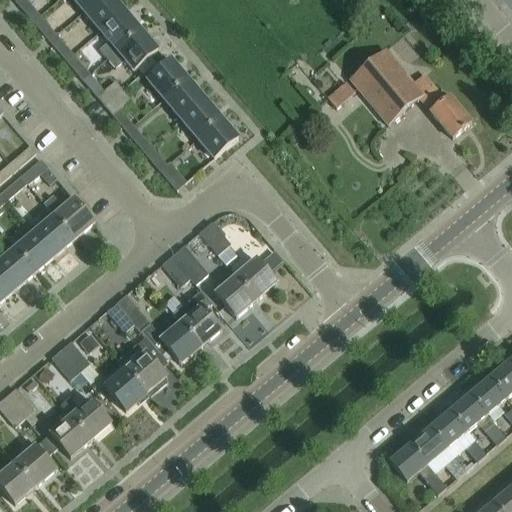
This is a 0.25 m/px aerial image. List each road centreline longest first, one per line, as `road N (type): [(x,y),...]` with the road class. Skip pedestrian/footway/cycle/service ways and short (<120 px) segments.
road 1 (unclassified): [(120,511),(350,317)]
road 2 (residential): [(350,317),(237,187),(219,192),(163,239)]
road 3 (residential): [(163,239),(0,43)]
road 4 (residential): [(340,461),(511,316)]
road 5 (residential): [(163,239),(0,376)]
road 6 (unclassified): [(350,317),(465,222)]
